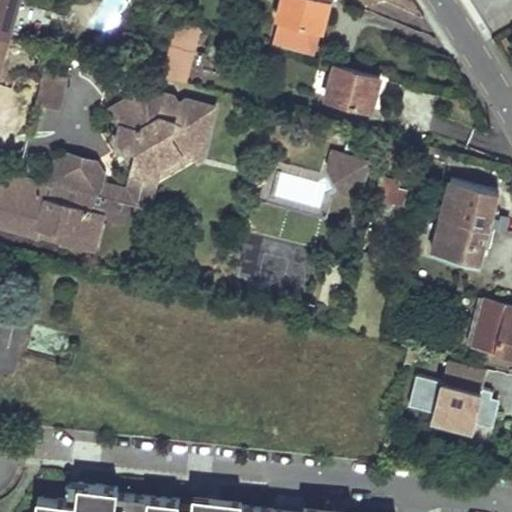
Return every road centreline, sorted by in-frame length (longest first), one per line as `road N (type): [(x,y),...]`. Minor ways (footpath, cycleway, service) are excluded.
road 1 (residential): [(511,506),(0,443)]
road 2 (residential): [(511,115),(440,0)]
